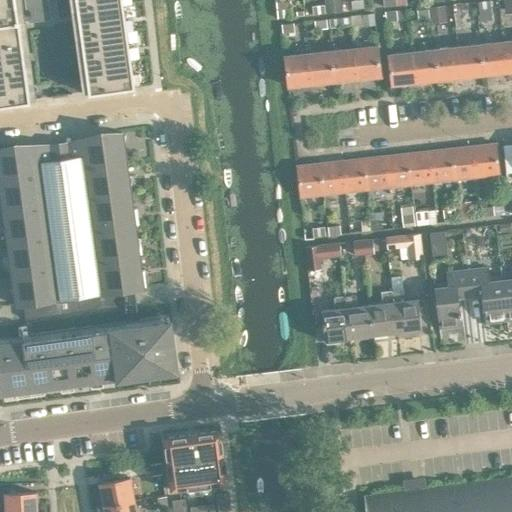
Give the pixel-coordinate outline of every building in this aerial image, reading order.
[(0,0),(0,104),(133,87),(121,0),(0,0)] [(325,0),(326,13),(340,11),(339,0),(325,0)] [(362,0),(356,0),(351,1),(352,9),(364,7),(362,0)] [(511,0),(503,0),(504,8),(511,7),(511,0)] [(492,18),(490,1),(487,1),(479,2),(481,19),(492,18)] [(289,2),(277,4),(279,17),(279,18),(291,17),(289,2)] [(321,14),(325,13),(324,5),(312,7),(313,14),(321,14)] [(430,7),(429,8),(430,22),(445,20),(443,6),(430,7)] [(426,8),(416,9),(417,18),(427,17),(426,8)] [(397,19),(396,11),(385,12),(386,20),(397,19)] [(363,25),(374,24),(373,14),(362,15),(363,25)] [(340,17),(341,25),(351,24),(350,16),(340,17)] [(340,17),(329,18),(329,26),(341,25),(340,17)] [(327,27),(326,19),(314,20),(315,28),(327,27)] [(294,30),(293,22),(281,24),(282,32),(294,30)] [(511,39),(502,41),(506,71),(511,70),(511,39)] [(479,43),(483,74),(506,71),(502,41),(479,43)] [(460,76),(483,74),(479,43),(456,46),(460,76)] [(377,45),(353,48),(357,78),(380,75),(377,45)] [(460,76),(456,46),(434,49),(437,79),(460,76)] [(331,50),(334,80),(357,78),(353,48),(331,50)] [(411,51),(414,81),(437,79),(434,49),(411,51)] [(334,80),(331,50),(308,53),(312,83),(334,80)] [(390,84),(414,81),(411,51),(387,54),(390,84)] [(288,85),(312,83),(308,53),(285,55),(288,85)] [(50,145),(16,145),(17,148),(1,153),(3,166),(0,166),(0,172),(21,317),(123,303),(137,302),(143,301),(123,150),(120,151),(118,137),(101,136),(101,133),(69,143),(69,152),(51,154),(50,145)] [(496,142),(473,144),(477,176),(499,173),(496,142)] [(473,144),(451,147),(455,178),(477,176),(473,144)] [(451,147),(429,150),(433,181),(455,178),(451,147)] [(429,150),(407,152),(411,183),(433,181),(429,150)] [(407,152),(385,155),(389,186),(411,183),(407,152)] [(364,158),(367,189),(389,186),(385,155),(364,158)] [(342,160),(345,191),(367,189),(364,158),(342,160)] [(324,194),(345,191),(342,160),(320,163),(324,194)] [(301,197),(324,194),(320,163),(297,166),(301,197)] [(470,201),(458,202),(460,219),(472,217),(470,201)] [(414,224),(412,205),(400,207),(403,226),(414,224)] [(494,213),(493,205),(481,207),(482,215),(494,213)] [(442,208),(443,216),(454,215),(454,207),(442,208)] [(428,222),(427,210),(415,211),(416,223),(428,222)] [(369,229),(369,220),(360,221),(361,229),(369,229)] [(377,220),(369,220),(369,229),(377,228),(377,220)] [(509,222),(499,224),(500,232),(510,231),(509,222)] [(327,227),(328,235),(340,233),(339,225),(327,227)] [(312,229),(313,237),(324,235),(323,227),(312,229)] [(463,229),(461,232),(462,235),(464,237),(468,236),(469,233),(469,230),(466,228),(463,229)] [(432,255),(447,253),(444,231),(429,233),(432,255)] [(420,233),(387,237),(388,248),(407,245),(409,259),(423,257),(420,233)] [(363,239),(364,254),(374,253),(372,238),(363,239)] [(364,254),(363,239),(352,240),(354,255),(364,254)] [(308,270),(321,269),(320,257),(340,254),(339,243),(305,246),(308,270)] [(466,270),(469,297),(481,296),(485,323),(507,320),(501,276),(489,278),(488,267),(466,270)] [(469,297),(466,270),(445,273),(447,283),(433,285),(439,329),(461,326),(458,299),(469,297)] [(511,275),(501,276),(507,320),(511,319),(511,275)] [(392,290),(397,332),(421,330),(418,299),(404,300),(403,289),(392,290)] [(372,335),(396,332),(397,332),(392,290),(382,291),(383,302),(369,304),(372,335)] [(344,296),(349,338),(372,335),(369,304),(357,305),(355,295),(344,296)] [(324,340),(349,338),(344,296),(334,297),(335,308),(320,309),(324,340)] [(73,385),(90,383),(90,377),(102,375),(102,381),(117,379),(135,377),(134,371),(159,368),(160,373),(178,371),(171,320),(140,324),(137,302),(123,303),(126,326),(0,342),(0,394),(16,393),(16,387),(43,383),(44,389),(61,387),(60,381),(72,379),(73,385)] [(219,430),(163,438),(170,490),(226,482),(219,430)] [(140,466),(142,477),(161,473),(159,463),(140,466)] [(98,483),(103,506),(133,500),(129,477),(98,483)] [(511,511),(511,478),(425,489),(424,481),(405,483),(404,484),(405,492),(364,497),(366,511),(511,511)] [(163,485),(154,486),(156,496),(164,494),(163,485)] [(5,493),(5,511),(35,511),(35,492),(5,493)] [(217,502),(229,501),(228,492),(216,494),(217,502)] [(156,498),(158,509),(167,507),(165,496),(156,498)] [(172,500),(173,508),(186,507),(184,498),(172,500)] [(103,511),(135,511),(133,500),(103,506),(103,511)] [(231,509),(229,501),(217,502),(218,511),(231,509)] [(213,503),(201,505),(202,511),(209,511),(214,511),(213,503)]
